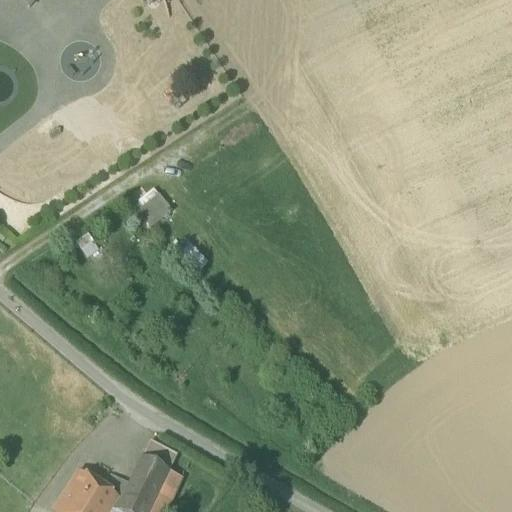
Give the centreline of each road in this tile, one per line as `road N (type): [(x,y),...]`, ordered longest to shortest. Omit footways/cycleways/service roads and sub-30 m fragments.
road 1 (unclassified): [(307,511),(123,393),(0,292)]
road 2 (unknown): [(226,134),(0,270)]
